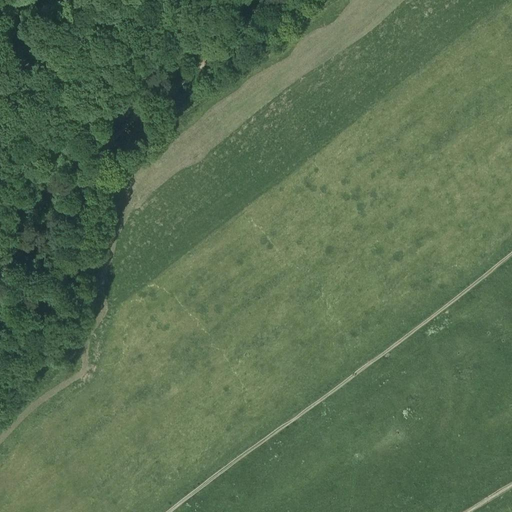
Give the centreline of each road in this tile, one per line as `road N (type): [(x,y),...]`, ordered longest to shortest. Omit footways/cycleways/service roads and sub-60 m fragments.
road 1 (track): [(511,255),(168,511)]
road 2 (track): [(137,115),(88,175),(37,353),(0,407)]
road 3 (track): [(281,0),(137,115)]
